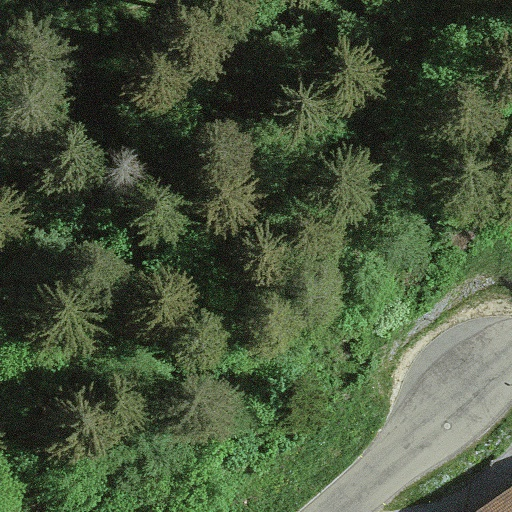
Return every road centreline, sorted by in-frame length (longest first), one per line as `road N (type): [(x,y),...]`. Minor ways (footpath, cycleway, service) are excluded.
road 1 (residential): [(326,511),(511,351)]
road 2 (track): [(0,57),(132,0)]
